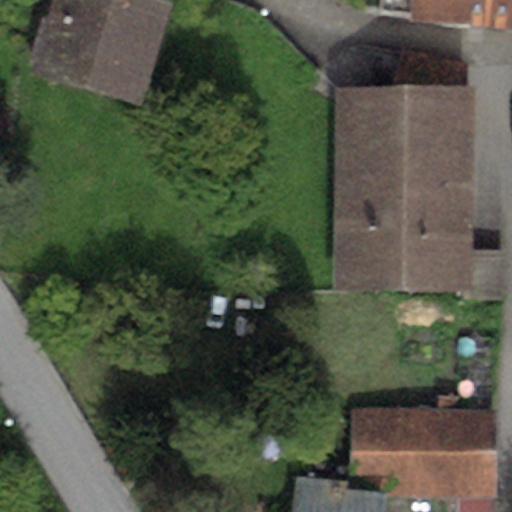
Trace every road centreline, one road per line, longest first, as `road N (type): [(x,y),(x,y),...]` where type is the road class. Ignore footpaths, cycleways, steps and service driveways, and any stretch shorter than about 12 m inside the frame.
road 1 (residential): [(511,335),(498,47)]
road 2 (tertiary): [(104,511),(0,332)]
